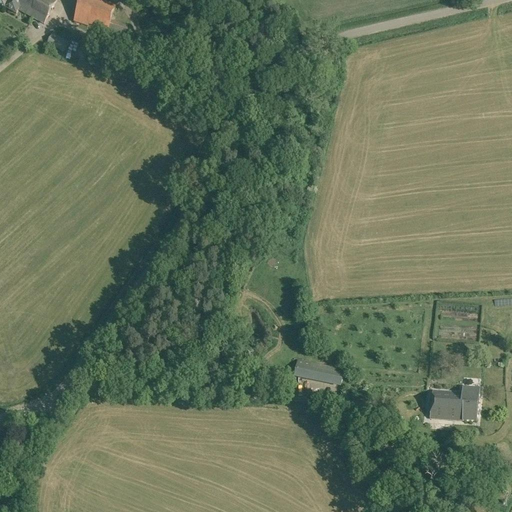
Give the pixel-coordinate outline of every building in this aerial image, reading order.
[(0,0),(0,6),(16,15),(19,11),(24,0),(0,0)] [(55,0),(24,0),(19,11),(44,25),(57,1),(55,0)] [(116,5),(101,0),(81,0),(74,22),(88,27),(89,25),(108,31),(116,5)] [(64,53),(69,43),(53,34),(47,44),(64,53)] [(410,342),(392,341),(391,381),(403,382),(404,374),(407,374),(408,362),(409,362),(410,342)] [(478,423),(480,390),(459,388),(458,393),(433,392),(431,419),(478,423)] [(412,478),(423,484),(428,476),(417,470),(412,478)]
